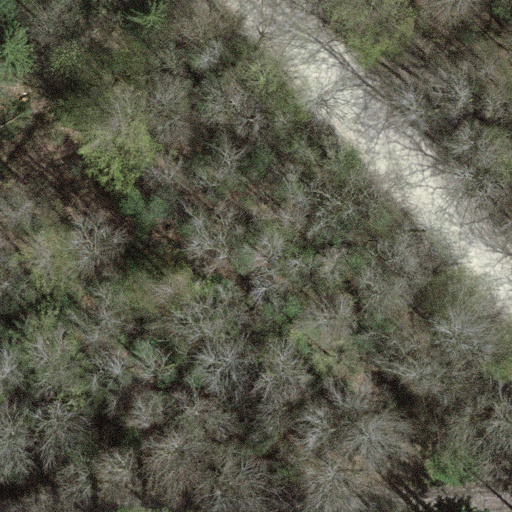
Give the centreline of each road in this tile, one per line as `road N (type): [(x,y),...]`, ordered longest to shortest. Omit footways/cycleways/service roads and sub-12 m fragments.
road 1 (unclassified): [(511,302),(260,0)]
road 2 (track): [(346,511),(511,497)]
